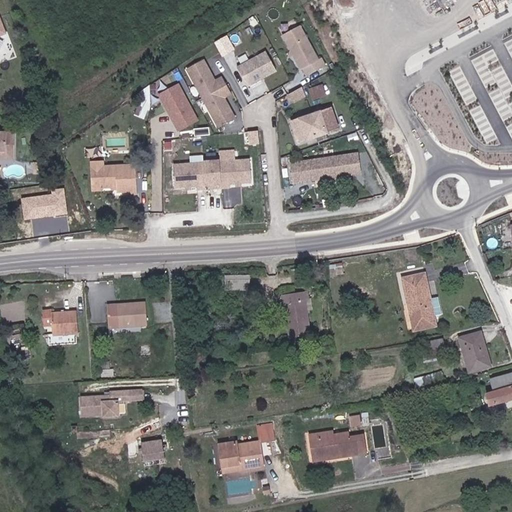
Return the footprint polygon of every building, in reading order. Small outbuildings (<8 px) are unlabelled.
[(301,25),(281,35),(299,70),(318,60),(301,25)] [(267,51),(238,65),(249,86),(277,72),(267,51)] [(205,59),(184,70),(217,130),(238,119),(226,97),(233,94),(222,75),(216,79),(205,59)] [(148,84),(152,94),(176,84),(172,74),(148,84)] [(303,86),(289,92),(294,102),(308,95),(303,86)] [(180,87),(160,100),(182,134),(203,121),(180,87)] [(327,98),(323,88),(310,91),(313,102),(327,98)] [(297,118),(297,119),(290,122),(296,142),(304,140),(315,136),(316,141),(326,138),(325,133),(338,130),(331,107),(318,111),(297,118)] [(261,130),(249,131),(249,143),(262,142),(261,130)] [(0,157),(14,159),(17,133),(0,131),(0,157)] [(205,164),(174,166),(176,188),(198,187),(199,190),(206,190),(206,186),(214,186),(214,189),(231,188),(231,185),(252,183),(251,160),(235,161),(234,149),(220,150),(221,161),(205,162),(205,164)] [(357,151),(288,162),(291,185),(361,173),(357,151)] [(113,191),(117,191),(118,194),(128,193),(129,196),(138,195),(136,166),(105,168),(104,168),(104,162),(91,162),(92,170),(93,190),(93,192),(103,191),(103,189),(111,189),(113,187),(113,191)] [(20,198),(24,220),(67,214),(64,191),(20,198)] [(425,273),(403,277),(407,293),(428,289),(425,273)] [(250,275),(224,275),(224,292),(250,293),(250,275)] [(428,289),(407,293),(408,303),(412,303),(416,320),(412,321),(414,330),(436,326),(434,316),(430,298),(428,289)] [(305,292),(285,295),(288,312),(291,335),(312,332),(308,310),(312,309),(311,298),(306,299),(305,292)] [(441,314),(438,296),(430,298),(434,316),(441,314)] [(109,304),(110,314),(111,326),(149,324),(147,303),(119,304),(109,304)] [(51,312),(52,330),(53,333),(78,331),(78,328),(76,309),(51,312)] [(485,342),(482,331),(461,337),(470,372),(491,367),(486,347),(481,348),(480,343),(485,342)] [(447,352),(444,338),(422,342),(425,356),(447,352)] [(511,373),(490,380),(492,391),(485,393),(488,404),(503,399),(511,397),(511,373)] [(121,416),(121,413),(126,413),(125,401),(128,401),(141,400),(141,390),(128,390),(100,392),(100,396),(83,397),(84,417),(107,415),(106,417),(121,416)] [(360,425),(359,416),(350,417),(352,426),(360,425)] [(274,441),(272,425),(256,428),(258,442),(274,441)] [(332,434),(332,432),(310,436),(314,458),(335,454),(335,458),(365,453),(362,436),(347,439),(346,432),(332,434)] [(164,459),(162,441),(141,444),(144,462),(164,459)] [(220,466),(238,464),(239,470),(261,467),(257,443),(233,445),(233,443),(217,445),(220,466)] [(221,472),(239,470),(238,464),(220,466),(221,472)]
